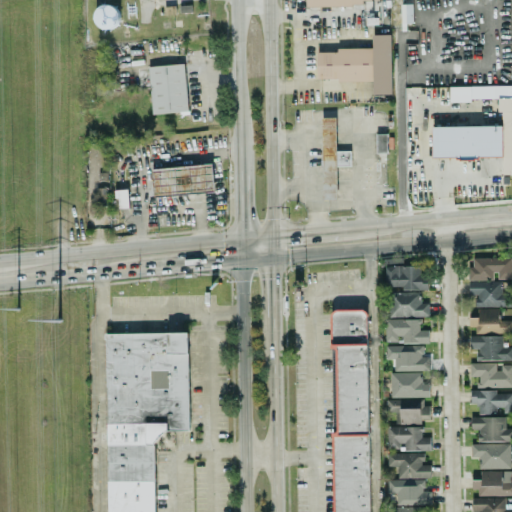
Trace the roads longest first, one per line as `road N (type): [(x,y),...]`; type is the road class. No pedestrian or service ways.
road 1 (residential): [(451,511),(441,217)]
road 2 (secondary): [(240,259),(245,511)]
road 3 (secondary): [(272,257),(511,232)]
road 4 (secondary): [(239,238),(4,258)]
road 5 (secondary): [(271,234),(267,0)]
road 6 (secondary): [(275,511),(273,331)]
road 7 (secondary): [(0,281),(148,268)]
road 8 (secondary): [(234,0),(237,134)]
road 9 (secondary): [(369,225),(239,238)]
road 10 (secondary): [(148,268),(272,257)]
